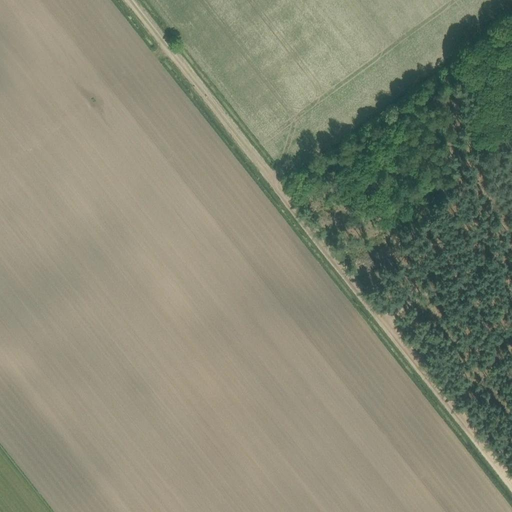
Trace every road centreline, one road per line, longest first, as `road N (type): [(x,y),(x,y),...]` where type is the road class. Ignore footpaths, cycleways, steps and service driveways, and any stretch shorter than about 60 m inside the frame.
road 1 (track): [(381,316),(131,0)]
road 2 (track): [(511,485),(381,316)]
road 3 (track): [(511,246),(381,316)]
